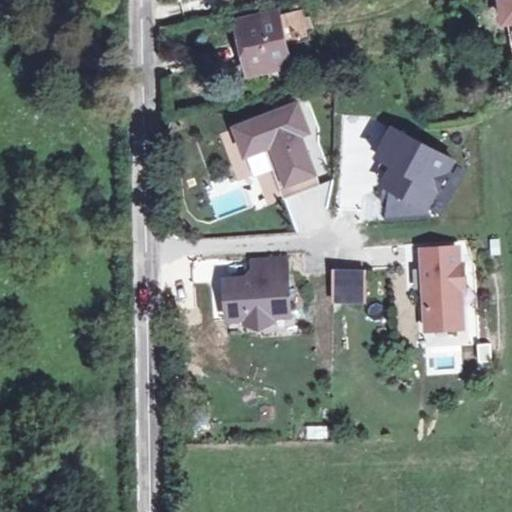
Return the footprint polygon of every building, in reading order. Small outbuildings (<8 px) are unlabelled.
[(314,11),(311,0),(296,4),(298,14),(314,11)] [(511,0),(499,0),(504,21),(507,20),(511,19),(511,0)] [(290,66),(281,21),(245,28),(255,74),(290,66)] [(303,101),(234,130),(251,171),(276,160),(292,199),(325,185),(306,143),(318,138),(303,101)] [(456,163),(395,130),(380,159),(396,168),(387,185),(430,209),(456,163)] [(252,209),(244,178),(209,187),(217,218),(252,209)] [(453,208),(470,209),(471,187),(454,187),(453,208)] [(292,319),(286,252),(243,255),(245,279),(220,281),(223,325),(292,319)] [(474,256),(429,258),(434,342),(479,339),(474,256)] [(333,304),(368,304),(368,270),(333,270),(333,304)] [(443,356),(424,356),(424,375),(443,375),(443,356)]
